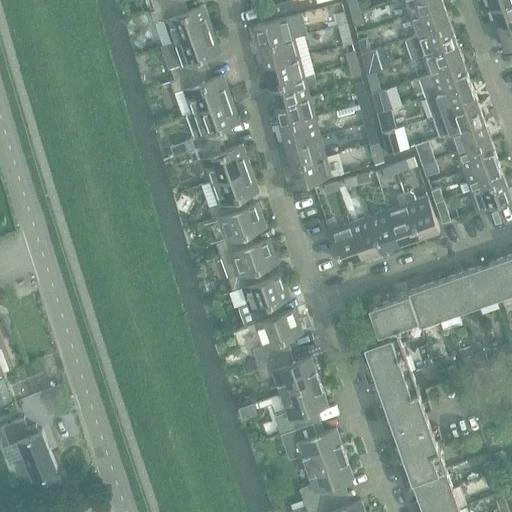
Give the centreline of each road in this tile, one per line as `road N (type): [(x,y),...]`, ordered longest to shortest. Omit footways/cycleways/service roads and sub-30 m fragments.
road 1 (tertiary): [(127,511),(0,114)]
road 2 (residential): [(317,303),(278,193),(228,0)]
road 3 (residential): [(391,511),(317,303)]
road 4 (residential): [(317,303),(511,229)]
road 5 (residential): [(466,0),(511,131)]
